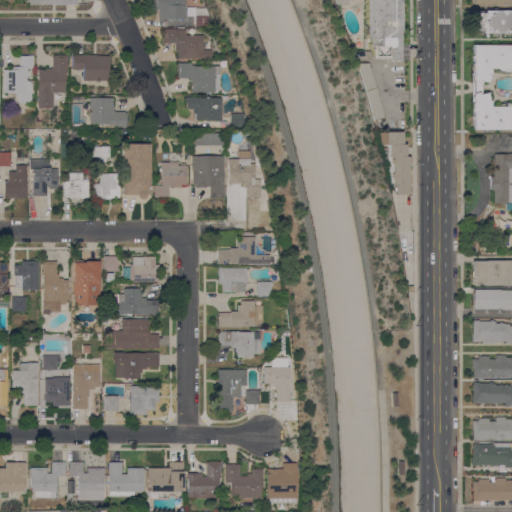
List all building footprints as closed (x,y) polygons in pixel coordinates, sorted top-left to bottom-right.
[(184,0),(184,10),(185,10),(185,19),(177,19),(177,22),(158,22),(158,10),(153,10),(152,0),(184,0)] [(400,0),(400,31),(398,31),(398,61),(387,61),(387,59),(370,59),(370,51),(370,50),(368,50),(368,39),(365,39),(365,0),(400,0)] [(206,13),(206,26),(193,26),(193,7),(203,7),(206,13)] [(511,33),(472,33),(472,11),(485,11),(485,10),(511,10),(511,33)] [(176,59),(176,52),(173,52),(173,43),(162,44),(162,29),(176,29),(176,30),(185,30),(185,35),(201,35),(201,50),(203,50),(203,41),(210,41),(210,58),(176,59)] [(473,119),(471,119),(471,116),(473,116),(473,111),(471,111),(471,104),(472,103),(472,99),(471,99),(471,73),(472,73),(472,71),(471,71),(471,64),(472,64),(472,58),(471,58),(471,56),(472,56),(472,45),(511,45),(511,129),(473,130),(473,119)] [(66,73),(64,73),(64,93),(52,93),(52,108),(37,108),(36,69),(39,69),(39,70),(44,70),(44,69),(50,69),(50,67),(51,67),(51,57),(52,57),(52,55),(66,55),(66,73)] [(82,80),(82,69),(71,69),(71,55),(96,55),(96,56),(108,56),(108,80),(82,80)] [(14,93),(3,93),(3,70),(10,70),(10,67),(18,67),(18,56),(33,56),(32,68),(26,68),(26,71),(29,71),(29,77),(26,77),(26,81),(33,81),(33,93),(31,93),(31,103),(17,103),(17,99),(14,93)] [(214,92),(190,92),(190,90),(191,90),(191,85),(190,85),(190,79),(189,79),(189,78),(177,78),(177,77),(176,77),(176,63),(190,63),(190,65),(194,65),(194,66),(218,66),(218,91),(214,91),(214,92)] [(368,63),(368,67),(383,118),(373,121),(357,67),(357,63),(368,63)] [(220,120),(192,120),(192,109),(188,109),(188,108),(186,108),(186,103),(184,103),(184,97),(197,97),(197,98),(220,98),(220,120)] [(89,98),(112,98),(112,100),(111,100),(111,105),(112,105),(112,111),(114,111),(114,112),(124,112),(124,113),(126,113),(126,127),(113,127),(113,124),(109,124),(102,124),(102,125),(99,125),(99,124),(89,124),(89,98)] [(8,111),(4,106),(9,101),(14,106),(8,111)] [(228,126),(229,113),(242,113),(242,126),(228,126)] [(70,131),(79,131),(79,140),(70,140),(70,131)] [(379,145),(378,132),(402,132),(402,144),(405,144),(405,157),(408,157),(408,195),(394,195),(394,191),(392,191),(392,188),(394,188),(394,186),(389,186),(389,160),(392,160),(392,157),(382,157),(382,152),(386,152),(386,148),(384,145),(379,145)] [(193,145),(193,133),(222,133),(222,146),(193,145)] [(143,200),(139,200),(136,197),(136,195),(122,195),(123,144),(150,144),(149,195),(145,195),(145,197),(143,200)] [(96,161),(96,157),(91,157),(91,147),(100,147),(100,146),(108,146),(108,157),(105,157),(105,161),(96,161)] [(0,152),(10,152),(10,166),(0,166),(0,152)] [(167,187),(167,197),(153,197),(153,186),(160,186),(160,183),(161,183),(161,168),(160,168),(160,163),(168,163),(168,153),(177,153),(177,166),(179,166),(179,163),(184,163),(184,165),(186,165),(186,169),(185,169),(185,185),(180,185),(180,187),(172,187),(167,187)] [(511,203),(493,203),(493,190),(490,190),(490,177),(493,177),(493,154),(506,154),(506,153),(511,153),(511,203)] [(223,168),(223,183),(223,198),(208,198),(208,187),(205,187),(195,187),(195,185),(191,185),(191,168),(190,168),(190,156),(223,156),(223,168)] [(244,198),(244,187),(242,187),(242,183),(239,183),(239,195),(228,195),(228,159),(249,159),(249,164),(253,164),(253,179),(257,179),(257,186),(259,186),(259,187),(262,186),(264,196),(261,196),(261,198),(246,198),(244,198)] [(31,170),(29,170),(29,160),(48,160),(48,168),(49,168),(49,169),(57,169),(57,188),(54,188),(54,189),(49,189),(49,188),(47,188),(47,187),(45,187),(45,196),(31,196),(31,170)] [(26,198),(4,198),(4,181),(8,181),(7,172),(15,172),(15,165),(26,165),(26,198)] [(62,181),(68,181),(68,173),(82,173),(82,179),(87,179),(87,181),(88,181),(88,198),(79,198),(79,199),(72,199),(72,198),(69,198),(69,197),(62,197),(62,181)] [(92,198),(92,184),(98,184),(98,174),(118,174),(118,198),(92,198)] [(217,264),(217,249),(229,249),(229,248),(236,248),(236,243),(239,243),(239,237),(254,237),(254,245),(260,245),(260,255),(268,255),(268,256),(275,256),(275,263),(268,263),(268,264),(217,264)] [(103,271),(102,256),(118,256),(118,271),(103,271)] [(129,282),(129,279),(121,279),(121,267),(129,267),(129,264),(131,264),(131,257),(154,257),(154,265),(158,265),(158,282),(129,282)] [(37,290),(21,290),(21,287),(14,287),(14,276),(13,276),(13,265),(21,265),(21,261),(37,261),(37,290)] [(42,274),(41,274),(41,261),(56,262),(56,274),(57,274),(57,278),(62,278),(62,280),(68,280),(68,297),(68,303),(64,302),(64,305),(60,305),(60,312),(49,312),(49,315),(42,315),(42,274)] [(74,305),(74,295),(72,295),(72,263),(84,263),(84,261),(98,261),(98,281),(99,281),(99,295),(97,295),(97,305),(74,305)] [(511,285),(481,285),(481,284),(473,284),(473,276),(471,276),(471,261),(485,261),(511,261),(511,285)] [(221,292),(221,284),(217,284),(217,268),(245,268),(245,284),(243,284),(243,292),(221,292)] [(256,282),(270,282),(270,283),(271,283),(271,286),(270,286),(270,296),(255,296),(256,282)] [(139,289),(139,294),(141,294),(141,298),(145,298),(145,300),(153,300),(153,315),(138,315),(138,314),(124,314),(124,315),(112,315),(112,303),(115,303),(115,294),(122,294),(122,289),(139,289)] [(511,309),(472,309),(472,290),(511,290),(511,309)] [(11,311),(11,297),(25,297),(25,311),(11,311)] [(261,322),(253,322),(253,326),(241,327),(218,327),(218,313),(230,313),(230,312),(236,311),(236,305),(239,305),(239,301),(253,301),(253,305),(261,305),(261,322)] [(158,334),(158,348),(121,348),(111,348),(111,331),(121,331),(121,319),(148,319),(148,334),(158,334)] [(511,345),(509,345),(509,344),(505,344),(505,341),(501,341),(501,342),(492,342),(492,344),(480,344),(481,342),(471,342),(471,334),(472,334),(472,321),(473,321),(473,319),(476,319),(476,321),(478,321),(489,322),(489,320),(492,321),(494,321),(494,324),(498,324),(498,323),(501,323),(501,324),(511,324),(511,326),(511,345)] [(235,358),(235,353),(233,353),(233,348),(230,348),(230,346),(217,346),(217,331),(237,331),(237,332),(259,332),(259,354),(252,354),(252,358),(235,358)] [(123,352),(123,353),(144,353),(144,352),(157,352),(157,367),(145,367),(145,368),(141,368),(141,372),(139,372),(139,378),(127,378),(127,380),(125,380),(125,378),(122,378),(114,378),(114,364),(113,364),(113,353),(123,352)] [(511,377),(498,377),(498,378),(495,378),(495,377),(483,377),(483,378),(482,378),(482,379),(476,379),(476,378),(472,378),(472,368),(471,368),(471,359),(477,359),(477,356),(488,356),(488,360),(494,360),(494,355),(504,355),(504,358),(511,358),(511,377)] [(41,370),(41,356),(61,356),(61,370),(41,370)] [(275,402),(274,390),(273,390),(273,386),(268,386),(268,384),(263,384),(263,367),(270,367),(270,358),(286,358),(286,367),(288,367),(288,388),(289,388),(289,402),(275,402)] [(11,371),(19,371),(19,363),(26,363),(37,363),(37,372),(37,385),(37,406),(23,406),(23,394),(20,394),(20,389),(17,389),(17,388),(11,388),(11,371)] [(72,372),(74,372),(74,365),(98,365),(98,372),(99,372),(99,376),(100,376),(100,379),(99,379),(99,387),(93,387),(93,389),(88,389),(88,397),(86,397),(87,409),(72,409),(72,372)] [(217,386),(217,379),(217,370),(245,370),(245,385),(244,385),(244,390),(258,390),(258,404),(244,404),(244,396),(239,396),(239,397),(231,397),(231,410),(230,410),(230,413),(228,413),(228,410),(217,410),(217,386)] [(44,402),(44,379),(49,379),(49,373),(56,373),(56,377),(68,377),(68,406),(52,406),(52,402),(44,402)] [(511,406),(504,406),(504,403),(499,403),(499,404),(489,404),(489,403),(479,403),(479,404),(471,404),(471,396),(472,396),(472,383),(478,383),(478,384),(489,384),(489,382),(491,382),(491,384),(493,384),(493,385),(498,385),(501,385),(501,386),(510,386),(510,388),(511,388),(511,406)] [(129,386),(158,386),(158,400),(149,400),(149,415),(129,415),(129,386)] [(103,411),(103,396),(118,396),(117,411),(103,411)] [(511,439),(498,439),(498,440),(495,440),(495,439),(482,439),(482,440),(472,440),(472,429),(471,429),(471,421),(477,421),(477,419),(488,419),(488,421),(494,421),(494,417),(504,417),(504,419),(511,419),(511,439)] [(511,468),(503,468),(503,465),(499,465),(489,466),(489,465),(479,465),(479,466),(471,466),(471,458),(472,458),(472,444),(478,444),(478,445),(488,445),(488,444),(491,444),(491,445),(493,445),(493,443),(511,443),(511,468)] [(0,492),(0,468),(4,468),(4,462),(26,462),(25,476),(25,492),(0,492)] [(50,491),(50,498),(34,498),(34,491),(30,491),(30,478),(29,478),(29,468),(46,468),(46,474),(50,474),(50,462),(64,462),(64,476),(56,476),(56,492),(50,491)] [(104,468),(104,478),(103,478),(103,500),(102,500),(102,505),(78,505),(78,500),(77,500),(77,476),(68,476),(68,462),(82,462),(82,473),(86,473),(86,468),(104,468)] [(143,468),(143,478),(142,478),(142,491),(133,491),(133,496),(109,497),(109,492),(108,492),(108,476),(107,462),(123,462),(123,472),(121,472),(121,474),(126,474),(126,468),(143,468)] [(182,491),(167,491),(168,498),(151,498),(151,492),(149,492),(149,491),(148,491),(148,478),(147,478),(147,468),(163,468),(164,474),(169,474),(169,472),(166,472),(166,462),(182,462),(182,491)] [(205,462),(220,462),(220,478),(218,478),(218,498),(195,498),(194,498),(194,499),(189,499),(189,497),(187,497),(187,491),(187,478),(186,478),(186,473),(197,473),(197,474),(201,474),(201,477),(205,477),(205,462)] [(267,503),(267,498),(265,498),(265,469),(281,468),(281,463),(295,463),(295,498),(294,498),(294,503),(267,503)] [(238,464),(238,476),(246,476),(246,474),(250,474),(250,469),(261,469),(261,478),(260,478),(260,498),(242,498),(230,498),(230,482),(224,482),(224,464),(238,464)] [(511,500),(498,500),(498,501),(495,501),(495,500),(482,500),(482,501),(472,501),(472,490),(471,490),(471,482),(477,482),(477,479),(488,479),(488,482),(494,482),(494,478),(504,478),(504,480),(511,480),(511,500)]
